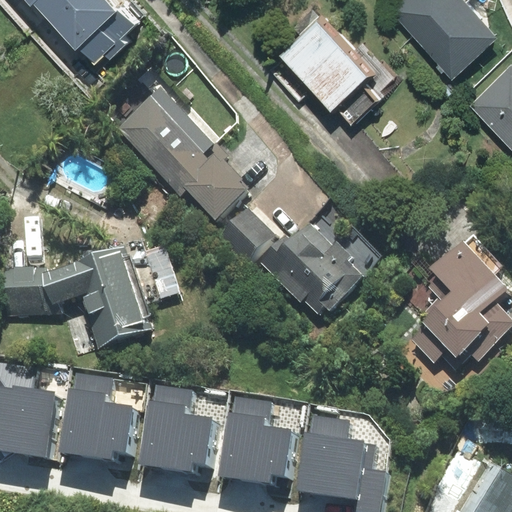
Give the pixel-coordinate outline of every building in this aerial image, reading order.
[(33,0),(32,1),(60,32),(95,0),(33,0)] [(104,0),(95,0),(60,32),(90,65),(131,28),(104,0)] [(460,0),(403,0),(391,11),(452,78),(496,38),(460,0)] [(335,108),(351,126),(397,84),(362,47),(355,53),(321,16),(278,56),(284,63),(273,73),(298,101),(310,90),(330,112),(335,108)] [(511,68),(511,67),(471,106),(511,148),(511,68)] [(162,88),(118,127),(181,197),(187,191),(215,221),(250,189),(224,159),(228,155),(216,142),(213,144),(162,88)] [(248,208),(220,234),(245,262),(274,236),(248,208)] [(323,305),(330,312),(365,276),(350,261),(355,256),(337,239),(332,244),(308,221),(289,241),(285,237),(264,259),(317,310),(323,305)] [(441,277),(432,286),(442,297),(427,311),(430,315),(422,322),(426,326),(412,339),(434,362),(442,354),(456,369),(471,353),(478,361),(511,329),(511,315),(498,301),(510,289),(494,273),(502,266),(473,235),(465,242),(463,240),(433,269),(441,277)] [(59,268),(1,268),(2,314),(65,314),(78,355),(152,330),(150,315),(146,304),(179,293),(165,246),(129,258),(125,246),(59,268)] [(33,390),(36,368),(0,362),(0,450),(45,457),(55,394),(33,390)] [(109,403),(113,378),(75,372),(62,453),(112,461),(114,450),(125,451),(132,407),(109,403)] [(189,415),(192,390),(156,384),(144,465),(191,472),(192,462),(205,464),(212,419),(189,415)] [(267,428),(272,399),(235,393),(222,477),(271,484),(272,474),(285,476),(292,432),(267,428)] [(347,440),(349,421),(312,415),(300,492),(358,500),(356,511),(379,511),(386,471),(372,469),(375,444),(347,440)] [(511,511),(511,475),(495,465),(465,511),(511,511)]
